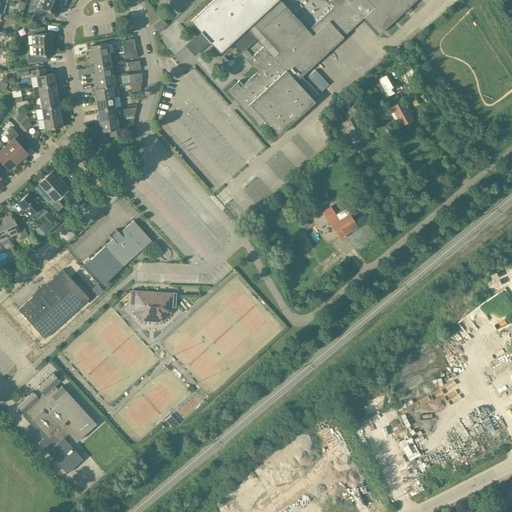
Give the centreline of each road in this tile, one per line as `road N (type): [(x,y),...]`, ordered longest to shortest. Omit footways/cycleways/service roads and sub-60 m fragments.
road 1 (residential): [(84,0),(68,48),(77,128),(0,198)]
road 2 (unclassified): [(0,295),(161,150)]
road 3 (unclassified): [(291,318),(242,243),(161,150)]
road 4 (unclassified): [(161,150),(143,125),(154,75),(135,0)]
